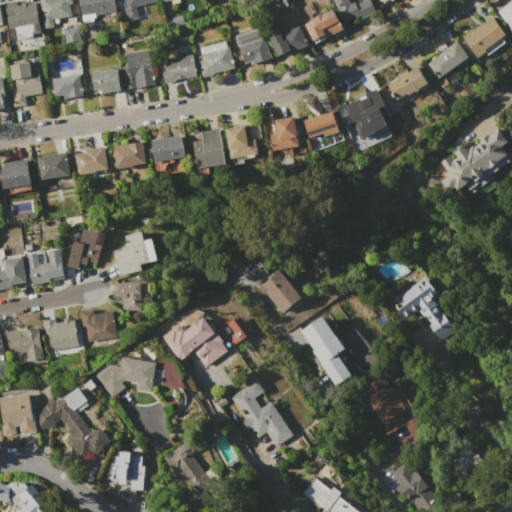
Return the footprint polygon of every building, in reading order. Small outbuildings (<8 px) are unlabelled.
[(38,0),(71,0),(72,3),(69,4),(71,17),(51,20),(52,27),(42,28),(38,0)] [(77,0),(114,0),(116,10),(79,15),(77,0)] [(118,0),(157,0),(158,1),(136,8),(139,19),(128,22),(122,0),(119,1),(118,0)] [(331,0),(348,0),(350,4),(355,1),(356,4),(364,0),(369,0),(375,11),(361,18),(359,15),(355,17),(354,15),(342,21),(331,0)] [(496,12),(511,0),(511,32),(511,33),(496,12)] [(35,2),(39,31),(33,32),(32,24),(15,27),(16,34),(8,35),(3,2),(16,1),(17,5),(21,5),(21,3),(28,2),(29,3),(35,2)] [(304,24),(314,19),(314,18),(322,13),(323,14),(332,10),(342,29),(314,43),(304,24)] [(460,37),(476,26),(476,27),(493,16),(507,36),(475,58),(460,37)] [(267,34),(278,28),(281,34),(297,25),(307,45),(285,55),(284,52),(278,55),(267,34)] [(236,37),(262,29),(271,58),(253,64),(252,60),(244,63),(236,37)] [(456,40),(469,56),(437,80),(425,64),(456,40)] [(202,76),(198,61),(203,60),(199,48),(226,41),(227,47),(230,46),(235,68),(202,76)] [(125,88),(120,53),(149,49),(154,84),(125,88)] [(164,83),(159,60),(192,54),(196,77),(164,83)] [(24,95),(26,104),(14,107),(11,91),(17,90),(15,78),(11,79),(10,64),(29,62),(30,62),(31,74),(39,72),(42,92),(24,95)] [(386,84),(397,78),(396,76),(406,70),(407,71),(417,66),(428,84),(397,102),(386,84)] [(91,72),(117,68),(120,90),(95,94),(91,72)] [(52,78),(79,74),(82,95),(63,98),(62,95),(54,97),(52,78)] [(344,104),(377,87),(386,105),(353,122),(344,104)] [(331,110),(338,131),(324,135),(323,133),(308,138),(302,120),(331,110)] [(277,134),(275,119),(292,116),(298,145),(272,150),(269,135),(277,134)] [(224,127),(243,123),(246,139),(253,138),(256,153),(243,156),(244,163),(233,165),(232,158),(227,159),(225,145),(227,144),(224,127)] [(444,169),(441,166),(437,160),(445,155),(449,160),(454,156),(451,151),(460,144),(464,149),(495,127),(504,140),(498,145),(504,152),(479,170),(481,173),(471,180),(469,177),(453,189),(450,185),(444,190),(436,179),(443,174),(441,172),(444,169)] [(197,168),(192,141),(201,139),(200,131),(219,128),(225,163),(197,168)] [(149,140),(179,135),(183,156),(161,160),(161,161),(154,162),(149,140)] [(142,141),(145,164),(116,167),(113,148),(114,148),(114,145),(142,141)] [(106,145),(109,170),(76,175),(73,154),(85,152),(84,148),(106,145)] [(66,151),(70,174),(39,178),(35,156),(66,151)] [(0,162),(27,159),(30,183),(2,188),(0,175),(0,162)] [(73,241),(79,242),(81,228),(104,233),(97,265),(77,261),(76,267),(68,265),(73,241)] [(117,276),(110,248),(113,247),(114,251),(121,249),(120,246),(126,244),(124,236),(141,231),(149,262),(139,264),(140,270),(117,276)] [(0,285),(0,247),(3,247),(4,258),(21,255),(25,281),(0,285)] [(25,252),(35,251),(38,264),(49,262),(47,251),(60,248),(64,275),(50,277),(51,280),(30,284),(25,252)] [(275,269),(296,293),(278,309),(257,284),(275,269)] [(389,301),(424,276),(436,293),(434,295),(429,298),(448,323),(433,334),(415,309),(402,318),(389,301)] [(112,281),(152,282),(152,291),(137,291),(137,310),(118,309),(118,308),(118,292),(112,292),(112,281)] [(77,311),(90,309),(91,314),(109,311),(113,336),(82,341),(77,311)] [(191,349),(178,359),(160,335),(176,322),(183,330),(205,314),(216,328),(223,323),(238,342),(205,367),(191,349)] [(319,314),(342,346),(318,363),(295,331),(319,314)] [(41,321),(54,318),(55,322),(63,321),(63,319),(69,318),(70,320),(73,319),(78,345),(49,350),(47,335),(45,335),(44,330),(43,330),(41,321)] [(4,333),(37,327),(42,357),(8,363),(4,333)] [(123,380),(121,382),(125,387),(112,397),(95,376),(108,366),(120,367),(122,357),(155,363),(152,385),(151,391),(137,389),(138,383),(123,380)] [(324,370),(339,360),(348,374),(334,384),(324,370)] [(384,434),(360,387),(383,376),(407,422),(384,434)] [(230,395),(256,379),(263,391),(254,396),(260,407),(270,401),(291,435),(265,451),(250,428),(247,430),(240,419),(243,417),(230,395)] [(0,419),(0,396),(28,393),(32,420),(34,420),(35,432),(21,434),(19,425),(14,426),(15,433),(2,435),(0,419)] [(64,396),(89,432),(96,427),(109,444),(93,456),(88,449),(79,455),(63,434),(68,430),(60,419),(55,422),(49,414),(51,426),(37,428),(34,412),(52,399),(54,403),(64,396)] [(162,457),(187,438),(196,450),(192,453),(205,471),(209,468),(216,476),(190,495),(162,457)] [(117,447),(129,452),(130,451),(142,457),(137,468),(145,471),(143,475),(143,491),(105,477),(112,461),(114,462),(116,457),(114,456),(117,447)] [(452,474),(475,477),(478,452),(454,450),(452,474)] [(402,504),(392,488),(395,486),(388,474),(405,463),(411,473),(414,471),(426,489),(402,504)] [(357,511),(324,511),(300,493),(313,477),(357,511)] [(38,511),(15,511),(24,504),(0,504),(0,482),(29,483),(47,505),(38,511)] [(442,494),(442,505),(456,505),(455,494),(442,494)]
